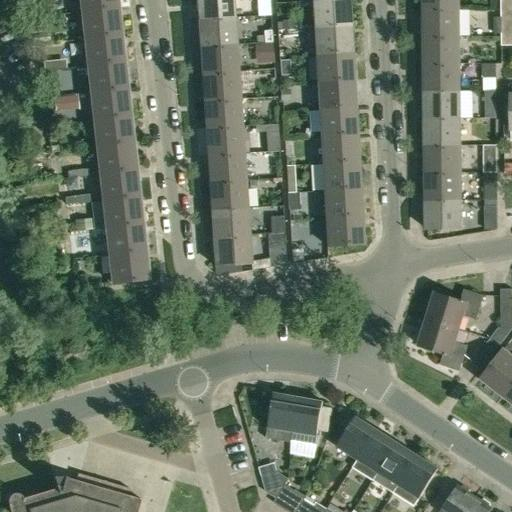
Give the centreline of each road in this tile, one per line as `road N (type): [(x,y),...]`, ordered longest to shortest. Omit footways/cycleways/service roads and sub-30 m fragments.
road 1 (residential): [(151,0),(173,236),(197,286),(215,294),(390,269)]
road 2 (residential): [(390,269),(374,0)]
road 3 (residential): [(0,433),(191,379)]
road 4 (residential): [(191,379),(245,364),(312,363),(364,381)]
road 5 (residential): [(511,478),(364,381)]
road 6 (unclassified): [(230,511),(191,379)]
road 7 (unclassified): [(390,269),(511,249)]
